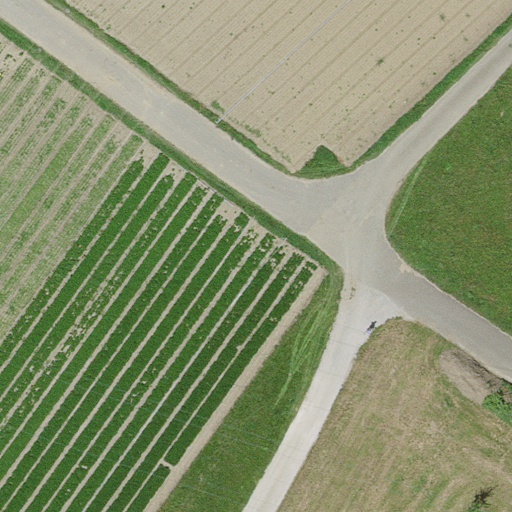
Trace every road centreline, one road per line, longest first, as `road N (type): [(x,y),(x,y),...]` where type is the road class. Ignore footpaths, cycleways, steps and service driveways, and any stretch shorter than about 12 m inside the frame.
road 1 (unclassified): [(323,232),(13,0)]
road 2 (track): [(383,280),(253,511)]
road 3 (residential): [(511,47),(323,232)]
road 4 (unclassified): [(511,360),(383,280),(323,232)]
